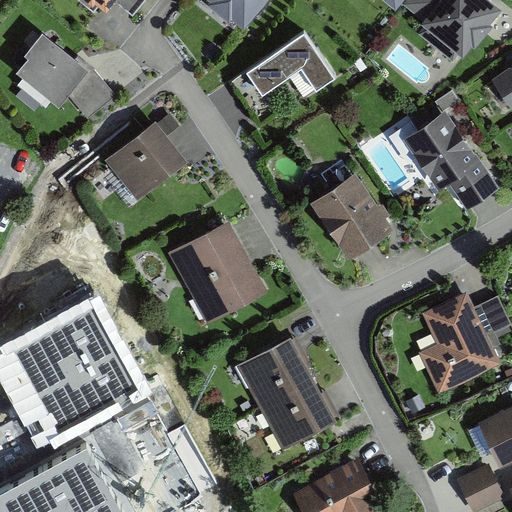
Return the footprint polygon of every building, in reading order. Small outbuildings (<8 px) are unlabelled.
[(118,0),(82,0),(103,18),(118,0)] [(272,0),(199,0),(243,36),(272,0)] [(406,0),(403,5),(426,24),(422,29),(464,63),(505,15),(487,0),(406,0)] [(339,77),(308,31),(250,70),(267,95),(306,69),(320,90),(339,77)] [(90,54),(80,62),(45,33),(15,70),(64,109),(73,98),(91,121),(123,96),(90,54)] [(511,67),(495,80),(511,102),(511,67)] [(403,140),(439,196),(453,187),(470,210),(502,187),(447,111),(422,130),(422,128),(403,140)] [(132,203),(184,164),(185,165),(205,151),(185,120),(173,127),(162,113),(99,160),(132,203)] [(404,232),(368,176),(321,206),(357,262),(404,232)] [(272,291),(234,217),(172,249),(210,323),(272,291)] [(154,392),(96,291),(0,343),(0,366),(42,449),(154,392)] [(504,359),(469,291),(426,313),(440,340),(419,351),(440,391),(461,381),(504,359)] [(320,371),(298,330),(242,359),(263,401),(320,371)] [(342,413),(320,371),(263,401),(285,442),(342,413)] [(511,477),(511,405),(482,420),(509,479),(511,477)] [(124,511),(87,443),(0,489),(0,505),(3,511),(124,511)] [(385,511),(359,459),(290,494),(299,511),(385,511)] [(509,495),(494,462),(461,477),(475,509),(509,495)]
